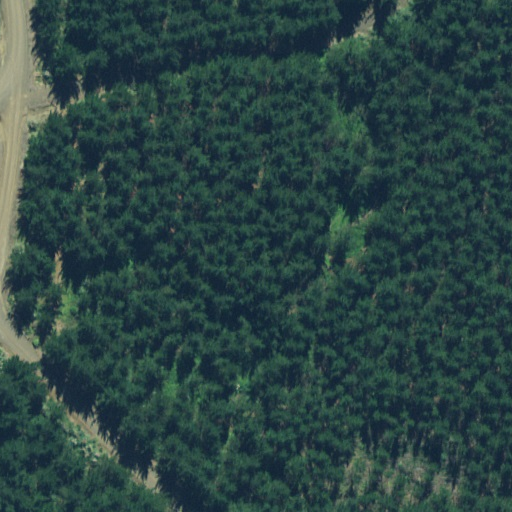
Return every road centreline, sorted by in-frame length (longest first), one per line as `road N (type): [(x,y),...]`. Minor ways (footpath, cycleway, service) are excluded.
road 1 (track): [(0,326),(199,511)]
road 2 (track): [(23,0),(22,89),(0,260)]
